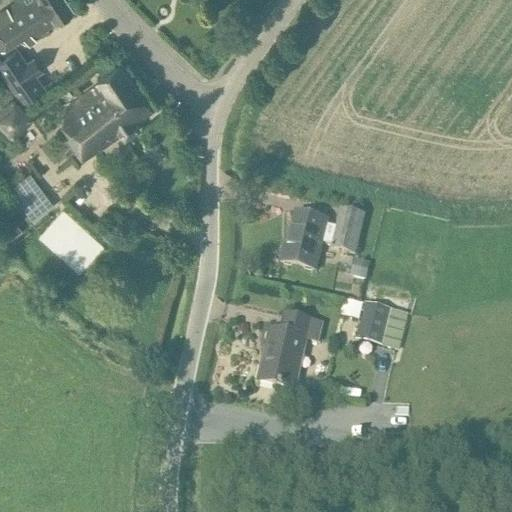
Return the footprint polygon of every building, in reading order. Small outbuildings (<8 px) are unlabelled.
[(20,0),(0,13),(0,50),(1,52),(5,50),(6,51),(22,40),(28,49),(37,43),(36,40),(58,25),(57,23),(74,11),(66,0),(20,0)] [(0,60),(0,72),(22,105),(45,89),(36,76),(44,70),(35,57),(27,62),(18,48),(0,60)] [(74,152),(82,162),(121,136),(125,141),(140,130),(136,124),(153,113),(120,63),(97,78),(100,82),(65,109),(66,110),(63,125),(62,125),(70,137),(59,145),(67,157),(74,152)] [(0,111),(0,126),(13,139),(34,117),(22,105),(14,97),(0,111)] [(8,191),(34,223),(55,207),(30,174),(8,191)] [(280,264),(316,272),(323,245),(332,247),(331,251),(356,257),(365,217),(339,211),(335,228),(327,226),(328,222),(295,215),(290,238),(286,237),(280,264)] [(399,352),(408,314),(366,304),(357,342),(399,352)] [(258,383),(294,392),(306,340),(317,343),(321,327),(285,318),(281,334),(271,332),(258,383)]
